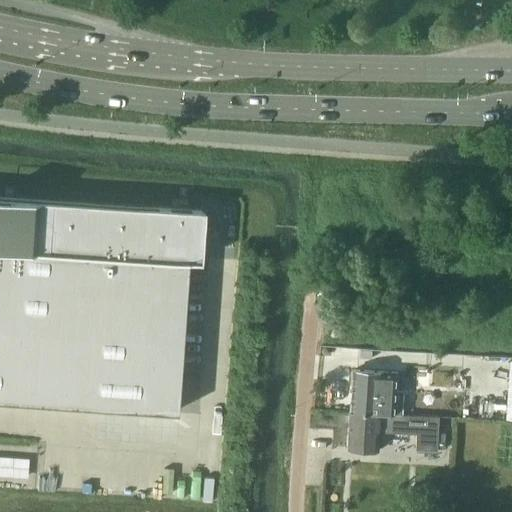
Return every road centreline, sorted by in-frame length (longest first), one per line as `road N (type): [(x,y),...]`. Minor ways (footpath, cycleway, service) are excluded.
road 1 (secondary): [(0,70),(216,109),(511,116)]
road 2 (secondary): [(511,71),(222,65),(0,29)]
road 3 (unclassified): [(300,511),(313,299)]
